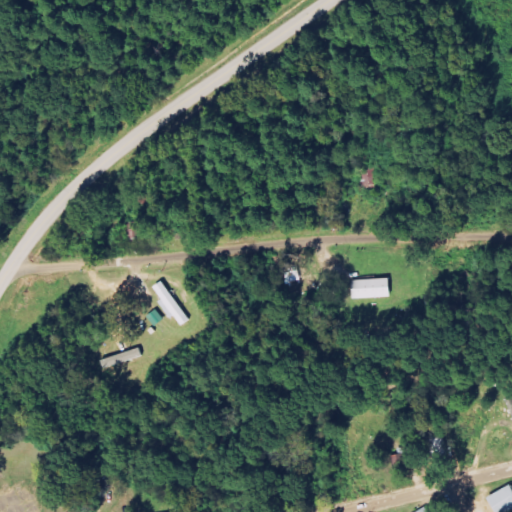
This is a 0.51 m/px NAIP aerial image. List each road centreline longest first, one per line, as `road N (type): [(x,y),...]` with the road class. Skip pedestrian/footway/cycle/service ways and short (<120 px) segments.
road 1 (residential): [(511,236),(344,238),(11,270)]
road 2 (tertiary): [(0,288),(74,190),(331,0)]
road 3 (residential): [(337,511),(511,468)]
